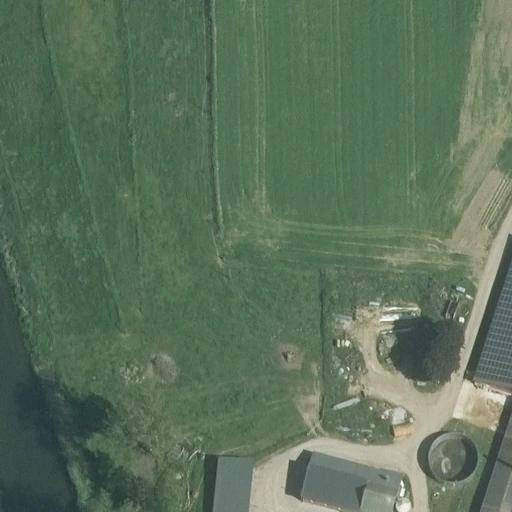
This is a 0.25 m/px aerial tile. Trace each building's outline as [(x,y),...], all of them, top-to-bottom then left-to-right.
[(511,511),(511,275),(474,393),(511,404),(511,511)] [(462,334),(462,312),(448,312),(448,334),(462,334)] [(511,511),(511,427),(484,511),(511,511)] [(473,469),(474,463),(473,458),(472,454),(467,449),(463,446),(460,444),(453,444),(446,446),(440,450),(437,456),(435,463),(437,471),(442,477),(445,479),(449,481),(456,482),(463,480),(469,476),(473,469)] [(387,483),(313,462),(309,478),(293,473),(282,511),(395,511),(403,484),(388,481),(387,483)] [(236,511),(241,470),(220,468),(214,511),(236,511)]
